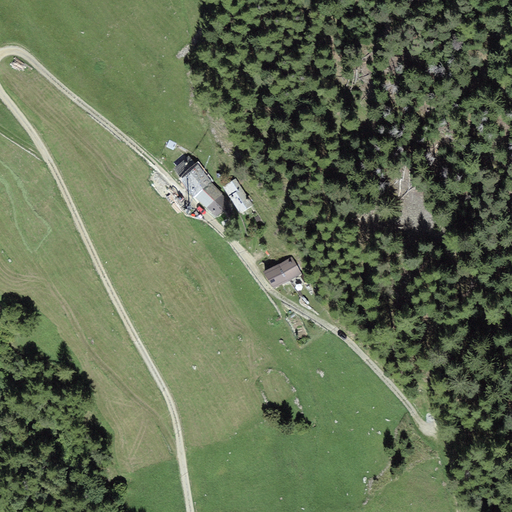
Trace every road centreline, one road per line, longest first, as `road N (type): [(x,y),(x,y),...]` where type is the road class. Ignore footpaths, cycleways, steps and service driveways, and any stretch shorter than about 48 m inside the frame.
road 1 (track): [(0,55),(27,55),(121,133),(235,242),(266,284),(371,362),(433,437)]
road 2 (track): [(190,511),(166,387),(34,132),(0,88)]
